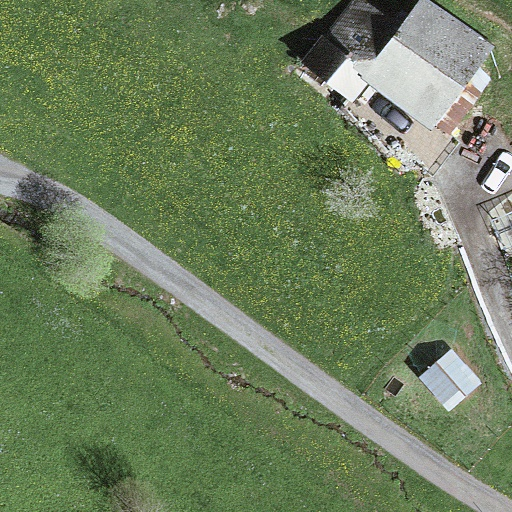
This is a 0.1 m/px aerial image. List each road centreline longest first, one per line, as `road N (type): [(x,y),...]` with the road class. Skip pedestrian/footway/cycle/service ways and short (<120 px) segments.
road 1 (track): [(506,511),(19,184),(0,181)]
road 2 (track): [(447,179),(511,332)]
